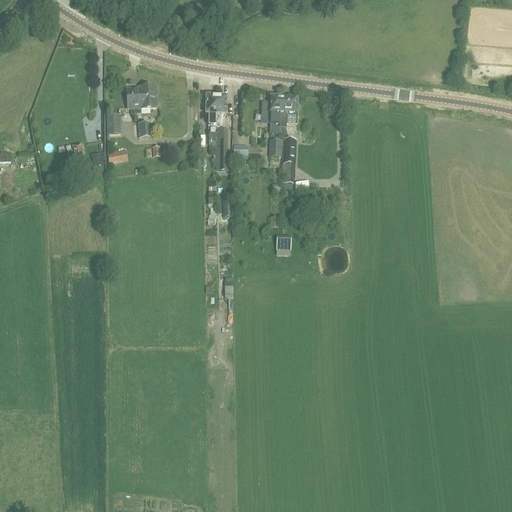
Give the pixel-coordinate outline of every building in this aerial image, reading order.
[(128,110),(141,109),(141,110),(157,110),(156,88),(140,89),(140,90),(127,91),(128,110)] [(213,96),(207,96),(207,98),(206,98),(205,116),(207,116),(208,127),(208,132),(209,147),(216,147),(216,134),(216,132),(216,127),(215,116),(216,98),(213,98),(213,96)] [(221,132),(221,116),(226,116),(226,98),(225,98),(225,97),(219,96),(219,98),(216,98),(215,116),(216,127),(216,132),(221,132)] [(261,104),(261,114),(265,114),(265,122),(270,122),(269,135),(281,135),(279,129),(280,99),(270,98),(270,104),(261,104)] [(295,165),(296,141),(288,141),(285,129),(285,125),(296,126),(297,115),(297,100),(280,99),(279,129),(281,135),(283,141),(282,164),(295,165)] [(121,136),(120,131),(119,116),(107,117),(109,132),(107,132),(107,137),(121,136)] [(137,125),(138,140),(152,139),(151,125),(137,125)] [(216,153),(215,164),(227,164),(227,132),(221,132),(216,132),(216,134),(216,147),(216,153)] [(281,159),(281,143),(270,143),(269,159),(281,159)] [(70,171),(52,176),(54,186),(59,184),(71,181),(79,176),(79,174),(78,166),(83,165),(81,146),(73,147),(73,153),(68,154),(70,167),(69,167),(70,171)] [(160,148),(152,148),(153,159),(160,159),(160,148)] [(232,164),(247,164),(247,148),(232,148),(232,164)] [(109,165),(118,164),(116,153),(107,155),(109,165)] [(102,154),(91,156),(93,168),(104,166),(102,154)] [(223,219),(232,219),(231,198),(222,198),(223,219)] [(270,219),(269,230),(278,230),(278,219),(270,219)] [(276,252),(290,252),(290,238),(276,238),(276,252)]
